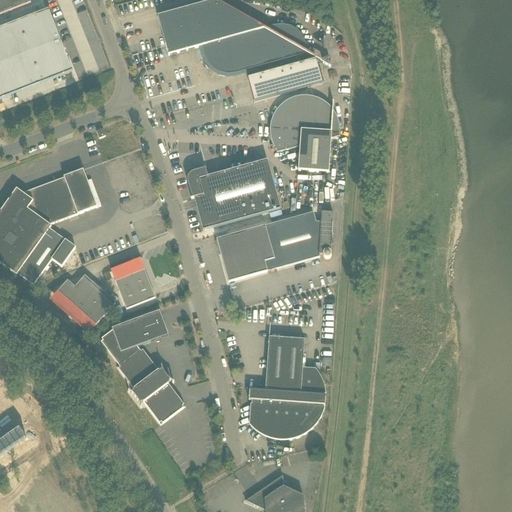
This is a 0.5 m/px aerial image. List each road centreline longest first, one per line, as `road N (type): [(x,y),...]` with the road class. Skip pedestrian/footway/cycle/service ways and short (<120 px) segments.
road 1 (track): [(343,0),(361,83),(322,511)]
road 2 (track): [(358,511),(401,74),(393,0)]
road 3 (unclassified): [(239,469),(194,281),(134,105)]
road 4 (tertiary): [(160,511),(109,439),(0,329)]
road 5 (unclassified): [(0,154),(134,105)]
